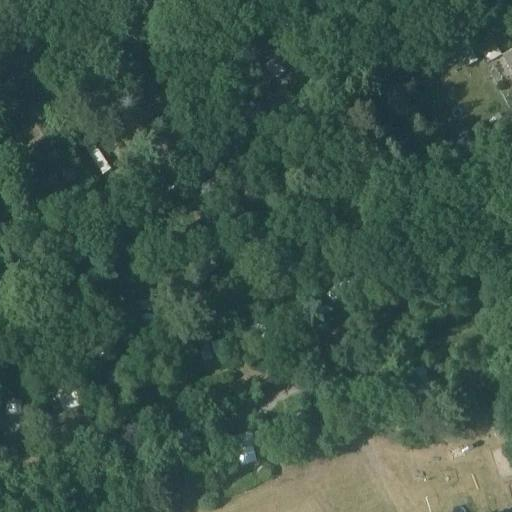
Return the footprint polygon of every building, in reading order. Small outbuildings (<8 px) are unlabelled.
[(450,28),(456,40),(469,33),(464,22),(450,28)] [(511,52),(503,57),(511,71),(511,70),(511,52)] [(497,113),(488,122),(497,132),(506,123),(497,113)] [(118,142),(92,155),(101,172),(127,159),(118,142)] [(274,142),(274,162),(303,162),(303,142),(274,142)] [(161,192),(168,208),(194,196),(187,180),(161,192)] [(341,214),(316,212),(314,233),(339,235),(341,214)] [(85,230),(71,252),(87,262),(101,240),(85,230)] [(0,279),(0,298),(16,299),(16,280),(0,279)] [(372,319),(379,339),(408,329),(401,309),(372,319)] [(258,316),(239,335),(253,348),(272,329),(258,316)] [(486,368),(466,374),(469,382),(480,412),(508,402),(511,400),(511,390),(505,372),(489,378),(486,368)] [(54,441),(82,419),(68,401),(39,424),(54,441)] [(320,406),(294,413),(298,431),(324,424),(320,406)] [(12,409),(0,409),(0,427),(12,428),(12,409)] [(250,435),(225,442),(232,465),(257,458),(250,435)] [(186,450),(159,464),(168,482),(195,468),(186,450)] [(79,496),(84,511),(114,511),(116,511),(108,487),(79,496)] [(49,511),(44,498),(16,509),(16,511),(49,511)]
